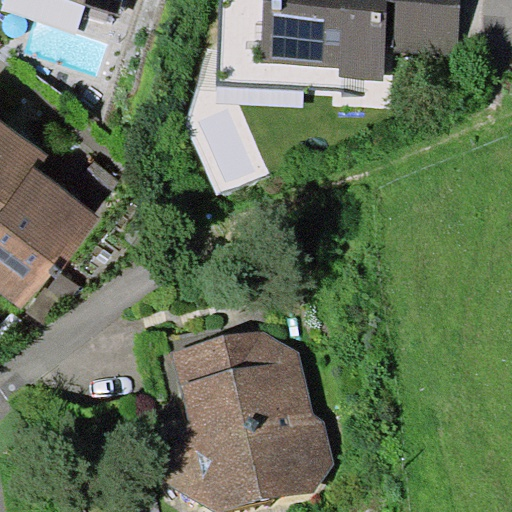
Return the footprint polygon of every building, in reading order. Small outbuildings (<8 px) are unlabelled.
[(75,0),(120,15),(124,0),(75,0)] [(461,0),(264,0),(261,62),(339,67),(338,77),(383,80),(385,51),(458,56),(461,0)] [(49,157),(0,119),(0,209),(33,166),(39,171),(49,157)] [(39,171),(33,166),(0,209),(0,291),(23,310),(51,273),(56,277),(101,218),(39,171)] [(174,337),(177,349),(222,333),(221,328),(174,337)] [(177,349),(172,350),(189,418),(157,480),(216,511),(312,493),(335,466),(325,421),(314,412),(296,348),(266,330),(225,332),(222,333),(177,349)]
